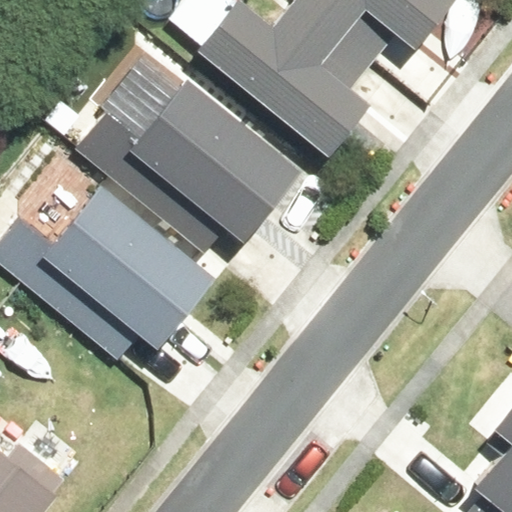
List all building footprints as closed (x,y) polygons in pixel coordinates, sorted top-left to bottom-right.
[(453,0),(301,0),(287,19),(263,0),(210,0),(186,30),(336,148),(377,97),(335,64),(380,6),(423,39),(453,0)] [(117,129),(262,243),(321,169),(175,55),(117,129)] [(237,275),(87,157),(41,216),(68,236),(58,251),(181,346),(237,275)] [(511,427),(511,453),(488,481),(511,502),(511,419),(508,424),(511,427)] [(20,452),(0,436),(0,511),(53,511),(78,482),(28,442),(20,452)]
